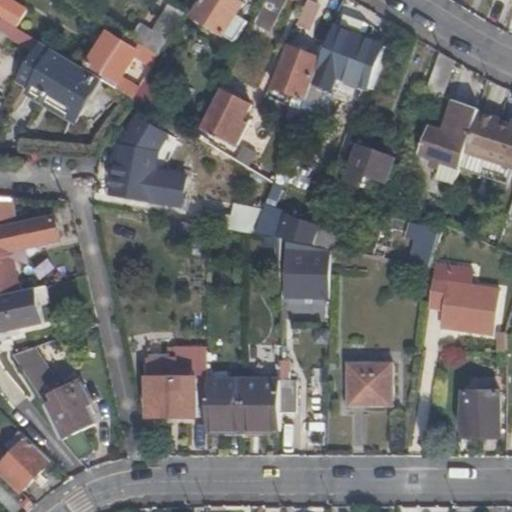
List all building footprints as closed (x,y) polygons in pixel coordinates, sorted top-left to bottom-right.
[(27,13),(5,0),(0,0),(0,19),(9,25),(17,29),(27,13)] [(189,7),(184,15),(159,58),(158,59),(168,65),(195,20),(235,44),(247,23),(237,16),(244,5),(235,0),(202,0),(197,11),(189,7)] [(176,0),(172,8),(174,9),(184,15),(189,7),(193,0),(176,0)] [(287,0),(267,0),(258,18),(275,26),(287,0)] [(323,0),(307,0),(298,22),(312,27),(323,0)] [(184,15),(174,9),(156,37),(142,29),(134,42),(143,47),(148,51),(159,58),(184,15)] [(39,43),(17,29),(9,25),(3,35),(28,50),(30,46),(35,49),(39,43)] [(322,67),(370,88),(384,50),(336,26),(322,67)] [(116,90),(136,57),(125,50),(127,46),(109,34),(89,65),(101,74),(98,79),(116,90)] [(143,47),(134,42),(130,40),(127,46),(125,50),(136,57),(143,47)] [(96,82),(98,79),(51,50),(27,89),(44,100),(48,93),(78,111),(81,105),(104,120),(119,95),(96,82)] [(304,101),(320,61),(289,50),(274,89),(304,101)] [(455,63),(441,56),(429,91),(444,97),(455,63)] [(324,88),(313,83),(306,104),(317,108),(324,88)] [(133,100),(137,92),(127,86),(122,93),(133,100)] [(221,91),(197,138),(202,141),(206,131),(238,148),(246,130),(241,128),(251,107),(221,91)] [(479,114),(479,112),(461,106),(448,142),(429,134),(421,155),(436,161),(433,168),(441,171),(438,181),(456,187),(461,172),(466,155),(479,114)] [(511,125),(479,114),(466,155),(510,173),(511,171),(511,170),(511,125)] [(154,155),(166,135),(137,119),(119,150),(112,199),(147,204),(154,155)] [(387,184),(395,161),(359,148),(346,183),(364,190),(369,177),(387,184)] [(466,155),(461,172),(505,188),(510,173),(466,155)] [(0,297),(17,294),(11,258),(5,260),(1,233),(15,232),(15,230),(10,199),(0,198),(0,297)] [(283,226),(261,221),(255,237),(281,241),(312,248),(319,229),(287,217),(283,226)] [(15,230),(15,232),(15,234),(55,228),(53,221),(15,230)] [(46,244),(47,249),(59,247),(55,228),(15,234),(19,250),(46,244)] [(420,229),(409,266),(429,270),(440,235),(420,229)] [(5,260),(11,258),(21,256),(20,253),(47,249),(46,244),(19,250),(15,234),(15,232),(1,233),(5,260)] [(331,283),(332,254),(291,246),(291,260),(289,260),(289,281),(299,282),(298,298),(311,298),(312,282),(331,283)] [(59,247),(47,249),(50,260),(61,257),(59,247)] [(377,247),(373,259),(382,261),(386,250),(377,247)] [(436,271),(430,311),(445,314),(442,331),(494,339),(502,293),(472,288),(475,273),(437,266),(436,271)] [(0,354),(0,355),(0,353),(0,335),(44,325),(36,290),(17,294),(0,297),(0,354)] [(59,389),(34,348),(11,355),(40,399),(59,389)] [(206,379),(206,359),(186,359),(187,369),(192,369),(192,380),(182,380),(181,374),(175,374),(175,380),(149,381),(150,419),(197,418),(196,380),(206,379)] [(393,408),(394,365),(344,365),(344,408),(393,408)] [(244,432),(243,382),(206,382),(207,432),(244,432)] [(280,383),(243,382),(244,432),(280,433),(280,415),(280,383)] [(297,382),(280,382),(280,383),(280,415),(297,415),(297,382)] [(63,441),(81,462),(94,453),(80,432),(94,425),(86,409),(91,405),(79,383),(53,397),(57,404),(47,410),(63,441)] [(500,439),(501,395),(464,394),(462,429),(468,429),(468,439),(500,439)] [(28,440),(20,433),(6,447),(13,455),(28,440)] [(28,440),(13,455),(0,468),(0,473),(22,494),(52,463),(28,440)]
